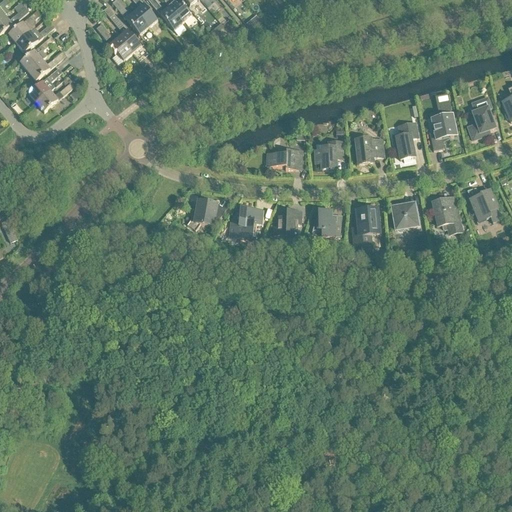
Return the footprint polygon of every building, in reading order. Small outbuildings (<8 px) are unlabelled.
[(8,0),(0,7),(0,23),(5,19),(10,15),(6,10),(17,1),(16,0),(8,0)] [(130,0),(140,11),(135,15),(149,31),(158,24),(137,0),(130,0)] [(183,27),(169,10),(165,14),(153,0),(148,0),(147,2),(174,34),(183,27)] [(192,19),(178,3),(176,0),(168,0),(169,1),(165,4),(169,10),(183,27),(192,19)] [(199,1),(198,0),(183,0),(190,8),(199,1)] [(149,31),(135,15),(131,19),(117,2),(113,6),(140,39),(149,31)] [(5,19),(0,23),(0,39),(29,15),(25,10),(9,24),(5,19)] [(124,37),(119,41),(133,57),(142,50),(108,10),(104,14),(124,37)] [(9,38),(17,47),(31,35),(31,36),(36,32),(35,31),(33,31),(34,25),(43,17),(39,12),(9,38)] [(257,18),(254,21),(259,27),(262,24),(257,18)] [(211,33),(220,45),(232,36),(223,25),(211,33)] [(22,59),(55,31),(51,27),(41,35),(37,31),(36,32),(31,36),(31,35),(17,47),(17,48),(15,50),(22,59)] [(97,32),(106,44),(111,40),(101,28),(97,32)] [(216,44),(211,39),(208,43),(212,48),(216,44)] [(20,66),(28,75),(43,63),(42,63),(47,59),(44,54),(55,45),(51,40),(20,66)] [(133,57),(119,41),(110,48),(118,58),(113,62),(118,68),(123,64),(124,65),(133,57)] [(43,63),(28,75),(36,85),(67,59),(63,55),(47,68),(43,63)] [(47,81),(51,86),(63,76),(59,72),(47,81)] [(29,97),(37,107),(51,95),(43,85),(29,97)] [(51,95),(37,107),(44,116),(75,90),(71,86),(55,100),(51,95)] [(511,101),(502,106),(506,116),(505,116),(507,122),(509,121),(511,126),(511,125),(511,90),(508,92),(511,101)] [(469,130),(469,131),(468,134),(469,137),(471,138),(473,144),(485,139),(484,136),(495,132),(488,112),(491,111),(488,101),(484,103),(482,102),(479,103),(478,105),(471,107),(474,115),(473,116),(477,128),(476,128),(474,128),(471,129),(470,130),(469,130)] [(443,142),(457,139),(450,104),(439,107),(442,120),(432,123),(434,135),(430,136),(434,154),(445,152),(443,142)] [(412,161),(415,161),(412,142),(418,141),(415,127),(403,129),(400,140),(393,141),(395,151),(398,151),(401,163),(404,163),(404,165),(413,164),(412,161)] [(358,155),(356,155),(357,165),(359,164),(359,167),(373,166),(372,161),(383,160),(382,144),(371,146),(370,143),(357,145),(358,155)] [(327,154),(316,154),(317,167),(322,167),(323,173),(336,173),(336,161),(342,161),(342,146),(329,146),(330,151),(326,151),(327,154)] [(286,171),(286,173),(301,174),(302,154),(287,154),(286,158),(267,157),(266,170),(286,171)] [(477,201),(474,193),(476,192),(476,191),(467,194),(471,203),(470,203),(477,220),(475,221),(477,227),(490,222),(491,222),(493,227),(502,223),(490,193),(480,197),(481,199),(477,201)] [(434,218),(437,230),(442,229),(443,232),(445,234),(449,233),(450,237),(462,234),(454,202),(438,205),(438,207),(434,208),(436,218),(434,218)] [(187,229),(196,235),(201,228),(213,230),(213,226),(217,227),(226,213),(218,207),(200,204),(198,213),(187,229)] [(393,212),(394,219),(392,219),(393,227),(395,226),(397,233),(398,233),(399,234),(401,234),(402,234),(404,234),(405,233),(406,232),(406,231),(407,231),(407,229),(411,229),(411,231),(418,229),(417,227),(419,227),(417,215),(415,215),(414,208),(408,209),(408,212),(404,212),(404,210),(393,212)] [(256,213),(256,212),(248,211),(248,213),(241,212),(241,218),(237,218),(236,227),(232,226),(230,243),(253,245),(253,240),(255,240),(257,227),(262,227),(263,214),(256,213)] [(359,231),(353,231),(354,249),(371,247),(371,238),(379,237),(377,212),(357,214),(359,231)] [(286,242),(297,243),(298,228),(302,229),(302,215),(287,214),(287,220),(279,220),(279,228),(275,228),(274,239),(286,240),(286,242)] [(340,240),(341,229),(336,228),(335,220),(332,220),(332,214),(320,215),(320,222),(317,222),(316,222),(312,236),(313,236),(313,234),(323,234),(324,241),(336,241),(336,240),(340,240)] [(9,224),(2,226),(11,246),(17,244),(9,224)] [(242,258),(251,259),(257,247),(247,246),(242,258)] [(344,254),(344,264),(364,265),(364,256),(344,254)]
